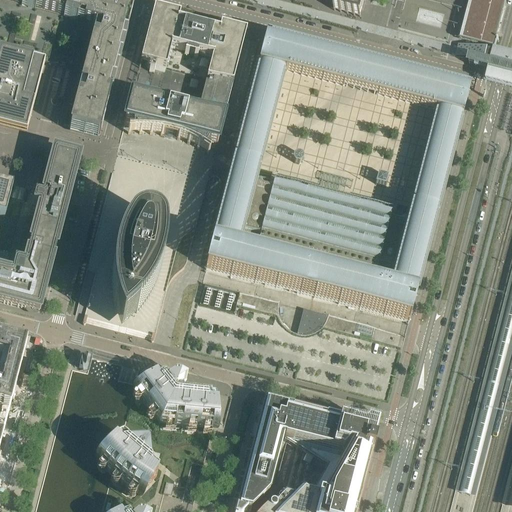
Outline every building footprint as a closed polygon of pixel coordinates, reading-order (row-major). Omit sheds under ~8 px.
[(0,0),(0,52),(44,64),(83,74),(101,0),(0,0)] [(117,0),(101,0),(83,74),(74,106),(69,104),(63,126),(70,128),(69,132),(97,139),(98,135),(99,136),(133,4),(117,0)] [(336,0),(335,4),(334,11),(360,18),(364,0),(336,0)] [(393,0),(387,25),(388,25),(399,28),(448,41),(471,47),(479,49),(480,45),(480,42),(491,0),(393,0)] [(246,33),(220,27),(218,33),(178,23),(180,16),(154,9),(152,16),(140,63),(166,69),(171,49),(185,52),(184,55),(197,58),(198,55),(212,59),(207,80),(213,82),(232,86),(244,40),(246,33)] [(409,323),(437,212),(469,91),(366,64),(265,38),(258,64),(231,169),(205,270),(409,323)] [(469,55),(471,48),(457,45),(456,48),(459,49),(458,52),(458,54),(455,53),(454,57),(468,60),(469,55)] [(44,64),(0,52),(0,127),(26,134),(44,64)] [(508,80),(511,70),(501,67),(498,77),(508,80)] [(216,149),(220,132),(232,86),(213,82),(212,87),(205,85),(197,117),(179,112),(180,110),(174,108),(174,111),(134,100),(135,96),(132,95),(131,100),(131,99),(124,125),(132,127),(132,133),(127,133),(127,134),(139,134),(141,134),(149,134),(152,135),(160,136),(162,137),(162,136),(163,136),(163,135),(165,136),(165,134),(168,135),(167,136),(172,138),(173,136),(176,137),(175,138),(177,139),(177,140),(177,141),(179,141),(187,144),(189,145),(196,148),(199,150),(206,154),(208,155),(209,154),(205,152),(208,147),(216,149)] [(42,196),(35,195),(32,204),(39,206),(23,267),(16,266),(14,275),(11,274),(11,275),(0,271),(0,302),(39,313),(54,257),(56,251),(74,179),(73,179),(75,175),(79,158),(70,156),(68,163),(61,162),(63,154),(54,152),(48,173),(42,196)] [(68,163),(70,156),(63,154),(61,162),(68,163)] [(0,215),(5,217),(13,186),(0,183),(0,215)] [(84,317),(84,318),(139,333),(148,323),(156,312),(163,314),(177,260),(186,262),(187,259),(197,222),(200,207),(109,184),(95,239),(104,241),(95,273),(84,317)] [(293,330),(322,337),(327,315),(302,309),(299,325),(288,322),(289,320),(285,319),(283,326),(293,328),(293,330)] [(0,445),(2,437),(10,408),(14,390),(26,345),(26,343),(0,336),(0,371),(4,373),(0,388),(0,387),(0,445)] [(139,391),(136,394),(160,423),(213,430),(213,427),(215,420),(217,412),(216,404),(210,405),(209,398),(209,397),(208,393),(178,390),(177,388),(186,380),(175,377),(165,383),(156,378),(155,378),(151,380),(150,380),(148,381),(139,391)] [(235,511),(245,511),(247,511),(248,511),(250,511),(269,493),(283,440),(327,465),(309,497),(300,495),(294,501),(284,498),(275,508),(270,507),(264,511),(357,511),(370,461),(368,460),(370,455),(372,456),(374,446),(373,446),(376,435),(377,429),(367,427),(364,430),(292,411),(291,412),(291,413),(286,412),(287,410),(263,404),(263,405),(258,425),(252,449),(251,452),(250,455),(249,458),(246,470),(245,473),(245,476),(244,478),(240,493),(240,496),(239,499),(238,502),(235,511)] [(115,444),(101,464),(111,475),(112,476),(125,487),(138,496),(156,478),(158,471),(152,466),(149,466),(149,463),(148,451),(142,447),(135,447),(128,448),(128,446),(127,446),(121,441),(120,441),(115,444)]
